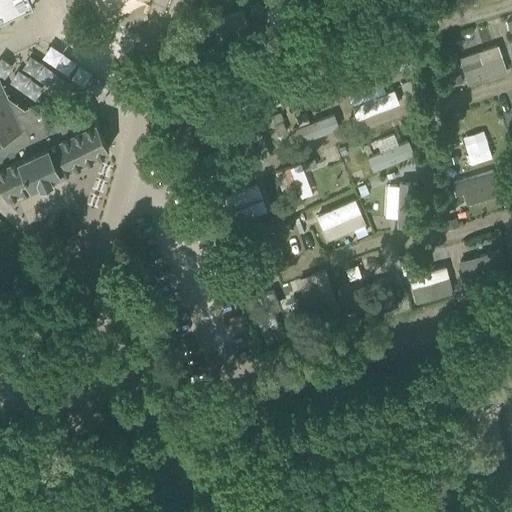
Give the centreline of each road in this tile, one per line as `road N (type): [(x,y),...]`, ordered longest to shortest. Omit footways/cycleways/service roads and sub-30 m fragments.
road 1 (unclassified): [(42,511),(470,398)]
road 2 (unknown): [(0,190),(68,269),(101,292)]
